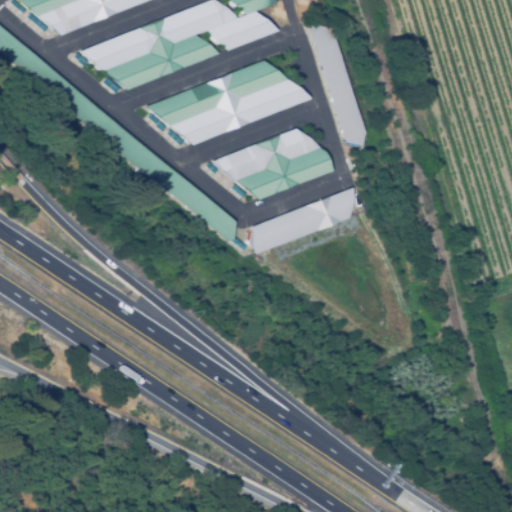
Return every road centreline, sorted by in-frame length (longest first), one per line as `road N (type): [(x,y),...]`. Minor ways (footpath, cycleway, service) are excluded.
road 1 (motorway): [(326,447),(107,265),(0,159)]
road 2 (motorway): [(0,286),(339,511)]
road 3 (motorway): [(326,447),(0,228)]
road 4 (motorway): [(0,362),(300,511)]
